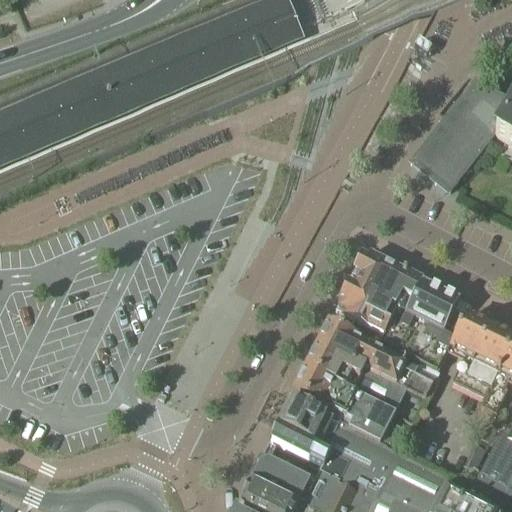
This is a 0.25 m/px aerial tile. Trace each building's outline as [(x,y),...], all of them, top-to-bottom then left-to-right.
[(365,0),(365,3),(363,9),(383,0),(365,0)] [(209,46),(97,94),(105,112),(217,64),(209,46)] [(416,51),(413,55),(426,62),(428,57),(431,53),(418,46),(416,51)] [(446,125),(410,169),(435,189),(437,187),(449,197),(454,191),(493,143),(510,111),(511,110),(492,100),(474,90),(446,125)] [(511,111),(510,111),(493,143),(504,149),(498,160),(511,167),(511,111)] [(365,259),(349,291),(455,344),(465,323),(470,313),(365,259)] [(349,291),(336,316),(383,340),(379,349),(419,370),(422,371),(437,379),(449,355),(455,344),(349,291)] [(455,344),(449,355),(463,362),(450,388),(483,405),(511,349),(511,340),(491,329),(488,334),(479,330),(465,323),(455,344)] [(329,328),(318,351),(361,373),(361,374),(425,406),(425,405),(440,380),(437,379),(422,371),(419,370),(416,376),(406,371),(350,342),(351,340),(329,328)] [(511,349),(483,405),(479,413),(491,420),(496,419),(506,398),(505,394),(509,387),(511,389),(511,349)] [(318,351),(306,375),(349,397),(350,396),(394,418),(401,405),(420,414),(421,414),(425,406),(361,374),(361,373),(318,351)] [(306,375),(294,398),(351,425),(347,433),(378,449),(396,457),(406,436),(389,428),(394,418),(350,396),(349,397),(306,375)] [(291,405),(277,433),(334,461),(348,468),(384,486),(398,458),(396,457),(378,449),(347,433),(291,405)] [(491,451),(466,502),(485,511),(503,511),(511,494),(511,408),(499,435),(487,429),(480,445),(491,451)] [(277,433),(271,446),(310,465),(314,460),(325,465),(324,468),(329,470),(334,461),(277,433)] [(371,511),(434,511),(446,491),(448,485),(397,459),(398,458),(384,486),(371,511)] [(259,469),(252,485),(304,511),(327,511),(328,510),(341,485),(320,475),(308,499),(304,497),(309,487),(278,472),(280,469),(263,461),(259,469)] [(371,511),(384,486),(348,468),(341,485),(328,510),(327,511),(304,511),(252,485),(240,510),(244,511),(371,511)] [(446,491),(434,511),(485,511),(466,502),(446,491)]
